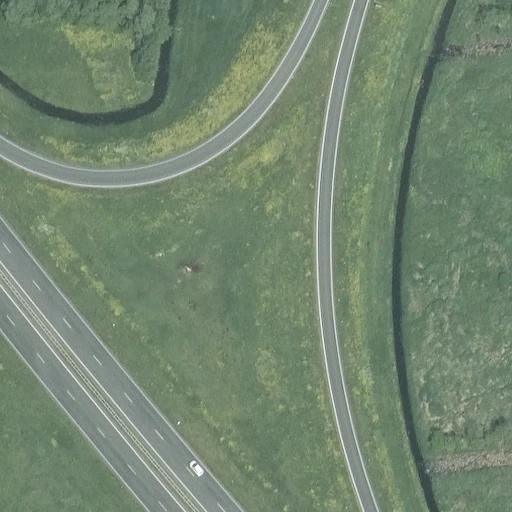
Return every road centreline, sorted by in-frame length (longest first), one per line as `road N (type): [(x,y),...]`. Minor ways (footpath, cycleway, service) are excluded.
road 1 (trunk): [(372,511),(337,387),(324,239),(335,112),(362,0)]
road 2 (trunk): [(320,0),(264,102),(185,166),(154,176),(79,178),(0,144)]
road 3 (trunk): [(224,511),(0,240)]
road 4 (trunk): [(0,308),(163,511)]
